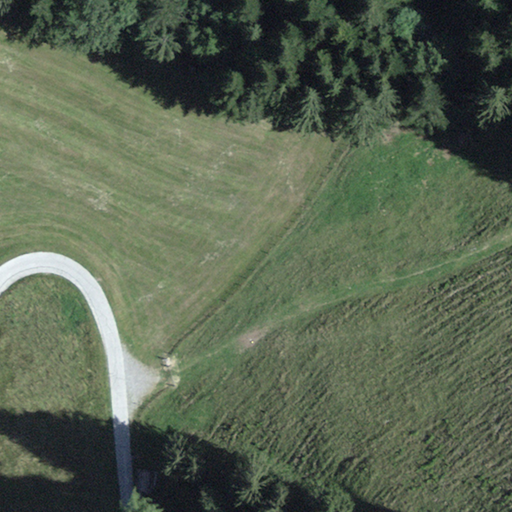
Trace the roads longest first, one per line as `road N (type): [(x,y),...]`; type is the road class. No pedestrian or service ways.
road 1 (track): [(107,381),(226,338),(331,281),(431,263),(511,229)]
road 2 (unclassified): [(0,279),(11,268),(51,262),(89,290),(106,354),(123,511)]
